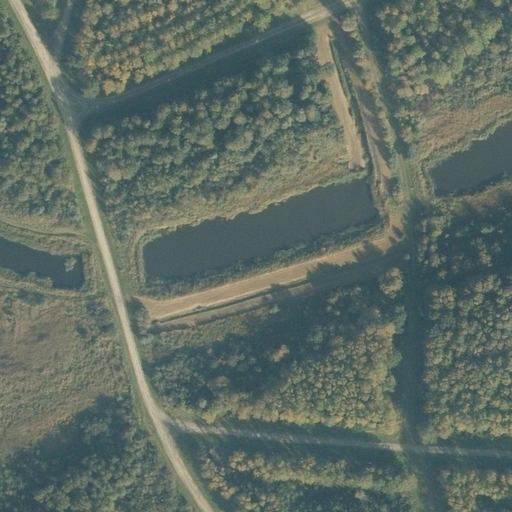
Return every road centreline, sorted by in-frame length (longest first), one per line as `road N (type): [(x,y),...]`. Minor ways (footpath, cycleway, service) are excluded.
road 1 (track): [(511,453),(156,418)]
road 2 (track): [(67,97),(144,91),(343,0)]
road 3 (track): [(211,511),(156,418),(103,239)]
road 4 (track): [(103,239),(67,97)]
